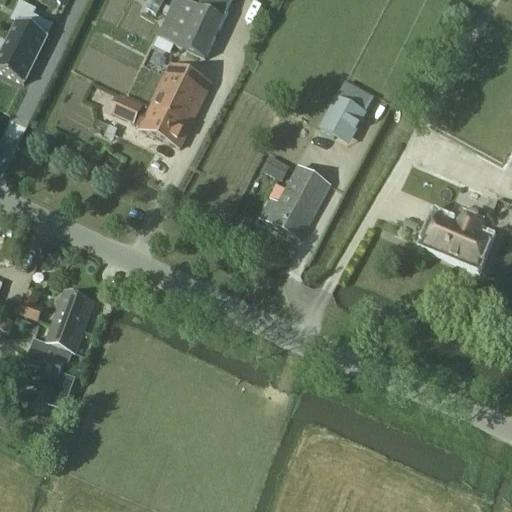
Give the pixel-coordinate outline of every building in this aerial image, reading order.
[(46,0),(64,8),(67,0),(46,0)] [(205,62),(234,0),(203,0),(199,10),(177,1),(155,47),(171,54),(174,48),(205,62)] [(1,44),(0,45),(0,76),(24,88),(47,40),(52,29),(32,19),(35,12),(20,5),(11,22),(17,25),(6,46),(1,44)] [(170,69),(148,115),(141,112),(141,111),(120,101),(112,117),(141,130),(139,133),(179,152),(210,88),(170,69)] [(335,101),(318,132),(349,149),(367,117),(365,116),(336,101),(335,101)] [(108,130),(97,125),(95,130),(106,135),(108,130)] [(263,176),(281,186),(290,171),(271,161),(263,176)] [(259,223),(300,244),(329,189),(298,172),(278,208),(270,203),(259,223)] [(424,249),(476,271),(488,242),(469,233),(472,226),(458,220),(455,227),(436,219),(424,249)] [(26,294),(18,319),(38,326),(43,312),(36,310),(40,300),(26,294)] [(24,373),(20,382),(52,393),(47,408),(63,414),(74,383),(60,378),(68,356),(74,358),(93,306),(64,296),(46,348),(41,346),(37,356),(31,354),(24,373)]
